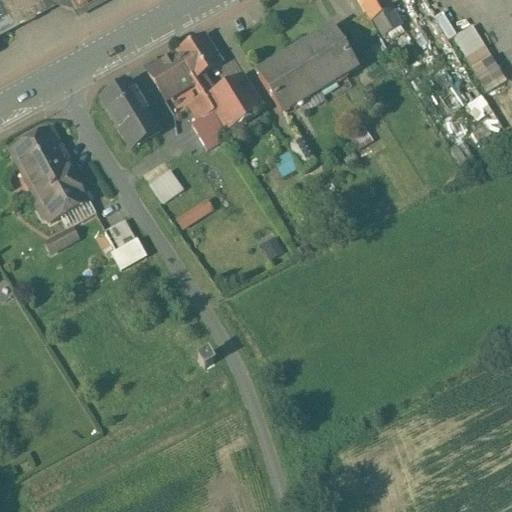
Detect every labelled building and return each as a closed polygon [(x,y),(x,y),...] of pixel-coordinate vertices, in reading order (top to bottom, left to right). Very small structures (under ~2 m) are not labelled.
[(0,0),(0,32),(58,0),(0,0)] [(72,0),(79,11),(99,0),(72,0)] [(354,0),(376,36),(396,24),(382,0),(354,0)] [(363,17),(353,23),(365,43),(375,37),(363,17)] [(353,23),(343,30),(355,49),(365,43),(353,23)] [(481,94),(503,83),(475,24),(453,35),(481,94)] [(331,33),(294,57),(317,94),(355,71),(331,33)] [(202,39),(175,56),(193,85),(205,104),(215,97),(215,96),(215,97),(214,96),(215,95),(211,89),(209,90),(202,79),(220,68),(202,39)] [(175,57),(146,75),(164,104),(192,86),(193,85),(175,56),(175,57)] [(317,94),(294,57),(257,80),(280,117),(317,94)] [(262,111),(243,80),(233,86),(251,117),(262,111)] [(146,116),(128,85),(98,103),(117,134),(146,116)] [(223,134),(205,104),(193,85),(192,86),(201,100),(188,108),(198,124),(190,129),(201,147),(223,134)] [(251,117),(233,86),(215,97),(205,104),(223,134),(251,117)] [(466,107),(486,135),(500,124),(480,97),(466,107)] [(146,116),(117,134),(127,151),(157,134),(146,116)] [(49,134),(10,156),(49,228),(89,206),(49,134)] [(315,166),(298,139),(284,147),(301,175),(315,166)] [(288,157),(276,164),(285,179),(297,172),(288,157)] [(165,170),(145,186),(153,197),(174,181),(165,170)] [(182,232),(213,211),(205,200),(175,221),(182,232)] [(126,220),(96,236),(116,274),(146,259),(126,220)] [(78,243),(72,232),(44,248),(49,258),(78,243)] [(207,356),(197,362),(203,372),(213,366),(207,356)]
